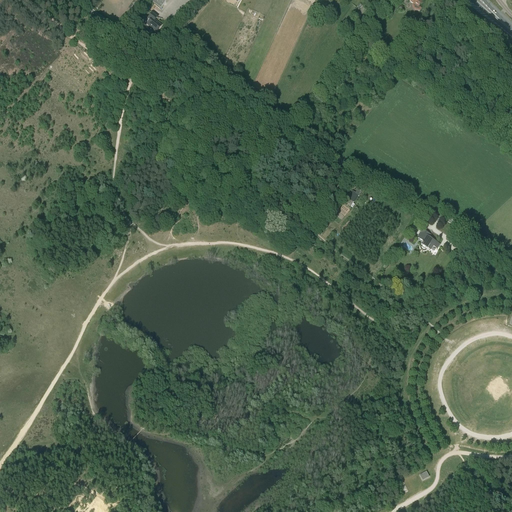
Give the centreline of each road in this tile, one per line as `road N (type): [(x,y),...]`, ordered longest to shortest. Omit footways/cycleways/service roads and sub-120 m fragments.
road 1 (track): [(70,355),(111,283),(146,256),(187,243),(272,252),(314,273),(377,323),(405,323)]
road 2 (unclassified): [(511,258),(242,110),(159,53)]
road 3 (track): [(504,333),(457,349),(443,372),(442,398),(465,431),(511,436)]
road 4 (track): [(0,464),(70,355)]
